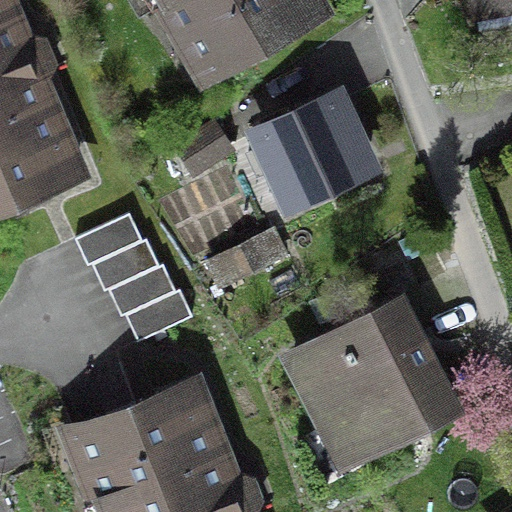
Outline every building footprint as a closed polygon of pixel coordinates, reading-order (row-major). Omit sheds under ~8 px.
[(29,69),(0,0),(0,203),(72,173),(29,69)] [(308,0),(170,0),(161,5),(199,70),(312,5),(308,0)] [(511,0),(468,0),(475,31),(511,23),(511,0)] [(273,161),(290,197),(359,166),(343,130),(352,126),(345,111),(336,115),(329,101),(260,132),(265,144),(255,149),(263,165),(273,161)] [(211,124),(172,149),(189,175),(227,150),(211,124)] [(118,317),(122,315),(135,342),(189,317),(176,290),(172,292),(160,264),(156,266),(143,239),(139,241),(126,214),(72,239),(85,266),(89,264),(94,276),(101,292),(105,290),(113,305),(118,317)] [(270,233),(207,264),(217,284),(279,254),(270,233)] [(397,302),(290,356),(325,426),(351,413),(369,447),(450,407),(397,302)] [(238,511),(236,504),(190,385),(68,432),(96,503),(103,500),(107,511),(238,511)]
